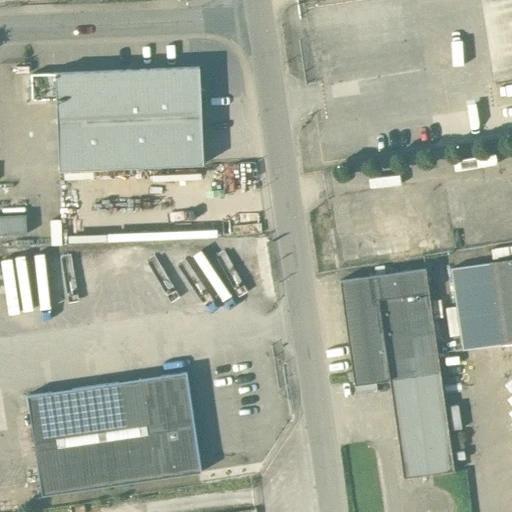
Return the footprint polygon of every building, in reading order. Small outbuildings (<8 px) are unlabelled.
[(389,0),(360,0),(309,7),(312,28),(392,17),(389,0)] [(199,67),(55,73),(56,99),(59,171),(108,169),(143,167),(154,167),(203,164),(199,67)] [(55,73),(31,74),(32,100),(56,99),(55,73)] [(154,167),(143,167),(145,216),(156,215),(154,167)] [(109,192),(108,169),(59,171),(60,194),(109,192)] [(0,233),(26,232),(24,207),(0,208),(0,233)] [(511,242),(488,246),(490,259),(511,255),(511,242)] [(511,259),(491,262),(503,343),(511,342),(511,259)] [(429,264),(346,276),(361,383),(396,378),(407,456),(454,450),(429,264)] [(191,367),(31,393),(47,490),(207,464),(191,367)] [(457,470),(454,450),(407,456),(409,477),(457,470)]
